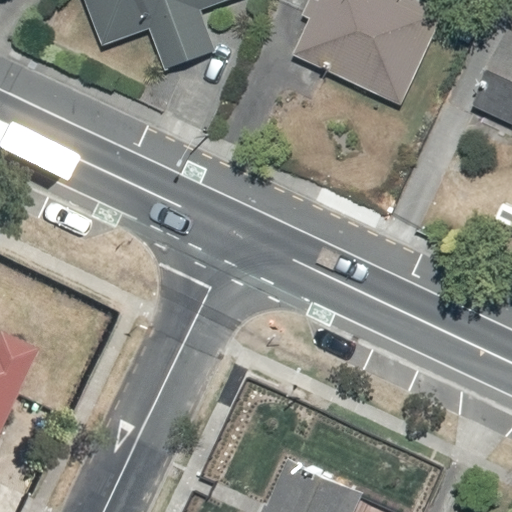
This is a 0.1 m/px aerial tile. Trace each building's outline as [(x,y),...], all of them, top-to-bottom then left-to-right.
[(97,0),(113,45),(163,28),(176,66),(227,48),(211,1),(212,0),(97,0)] [(322,14),(304,48),(413,105),(468,0),(316,0),(312,9),(322,14)] [(511,47),(487,95),(511,108),(511,47)] [(0,437),(40,348),(0,329),(0,437)] [(363,511),(373,490),(299,457),(273,511),(363,511)]
